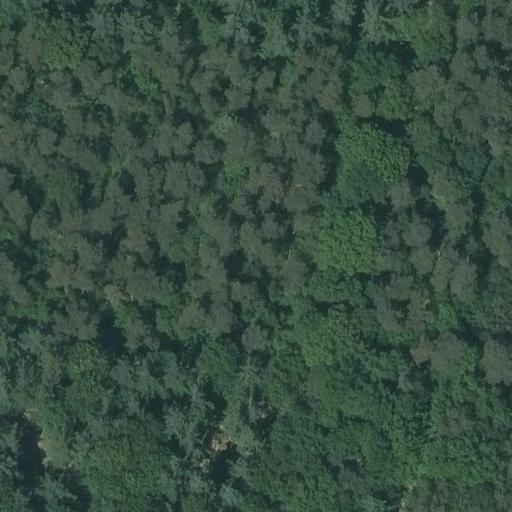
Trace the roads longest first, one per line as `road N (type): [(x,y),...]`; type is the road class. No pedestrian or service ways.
road 1 (track): [(398,511),(427,447),(421,301),(474,165),(499,68),(451,0)]
road 2 (track): [(283,511),(431,0)]
road 3 (track): [(413,70),(0,38)]
road 4 (track): [(323,370),(0,350)]
road 5 (track): [(331,345),(511,398)]
